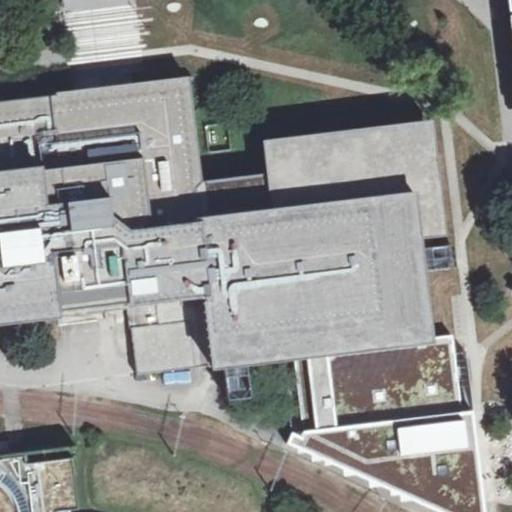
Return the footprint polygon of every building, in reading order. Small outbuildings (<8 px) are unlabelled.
[(145,84),(0,101),(0,316),(106,304),(105,293),(125,291),(127,306),(129,306),(138,375),(222,365),(227,401),(248,399),(245,362),(293,356),(303,435),(328,432),(463,416),(462,408),(453,335),(429,337),(421,272),(457,267),(454,245),(418,249),(416,235),(444,232),(430,116),(264,137),(268,176),(199,184),(186,78),(145,84)] [(463,416),(328,432),(330,452),(328,458),(448,511),(478,511),(467,415),(463,416)] [(328,432),(303,435),(302,438),(302,440),(330,452),(328,432)] [(287,442),(286,444),(297,449),(298,448),(297,447),(301,440),(302,440),(302,438),(290,433),(290,435),(291,435),(289,439),(288,443),(287,442)] [(75,452),(0,460),(0,511),(65,511),(77,510),(72,461),(76,460),(75,452)]
